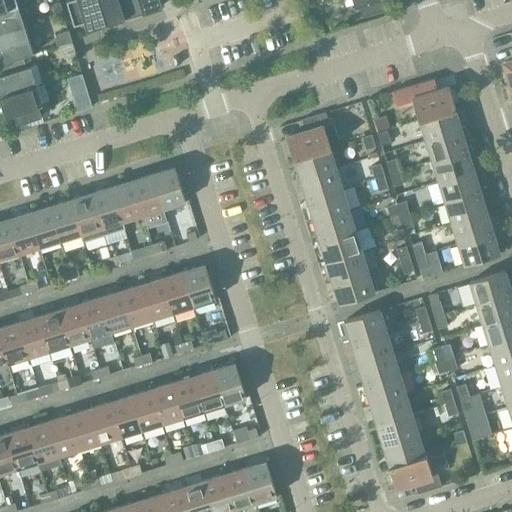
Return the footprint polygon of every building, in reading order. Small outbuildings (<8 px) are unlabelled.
[(0,0),(0,10),(18,5),(16,0),(0,0)] [(106,23),(98,0),(66,0),(74,24),(84,21),(87,29),(106,23)] [(119,0),(98,0),(106,23),(124,17),(119,0)] [(139,0),(119,0),(124,17),(143,11),(139,0)] [(160,0),(139,0),(143,11),(162,5),(160,0)] [(352,0),(355,7),(359,6),(362,17),(387,9),(383,0),(352,0)] [(52,4),(55,14),(63,11),(60,2),(52,4)] [(0,10),(0,30),(24,24),(18,5),(0,10)] [(0,63),(23,56),(23,57),(33,54),(24,24),(0,30),(0,63)] [(55,38),(58,46),(72,41),(68,30),(57,33),(55,38)] [(77,56),(73,44),(63,47),(67,59),(77,56)] [(0,75),(0,96),(36,85),(30,66),(26,67),(23,57),(23,56),(0,63),(0,68),(2,74),(0,75)] [(78,108),(94,103),(84,70),(68,75),(78,108)] [(419,120),(419,119),(455,108),(455,109),(456,108),(449,86),(430,92),(427,80),(403,88),(407,101),(412,99),(419,120)] [(36,85),(0,96),(0,98),(5,116),(14,113),(17,124),(41,116),(38,106),(42,104),(36,85)] [(419,119),(419,120),(426,140),(461,128),(455,109),(455,108),(419,119)] [(293,159),(294,159),(294,158),(330,147),(330,148),(340,144),(333,123),(330,125),(326,112),(301,119),(305,131),(287,137),(293,159)] [(426,140),(432,160),(468,149),(461,128),(426,140)] [(377,132),(381,144),(391,141),(387,129),(377,132)] [(362,137),(366,149),(375,146),(372,134),(362,137)] [(294,158),(294,159),(300,178),(336,167),(330,148),(330,147),(294,158)] [(432,160),(438,181),(474,170),(468,149),(432,160)] [(386,161),(390,173),(400,170),(396,158),(386,161)] [(371,166),(375,178),(384,175),(380,163),(371,166)] [(175,166),(153,173),(164,208),(185,201),(175,166)] [(300,178),(307,199),(342,188),(336,167),(300,178)] [(400,170),(390,173),(394,185),(403,182),(400,170)] [(438,181),(445,201),(480,191),(474,170),(438,181)] [(153,173),(132,180),(143,214),(164,208),(153,173)] [(384,175),(375,178),(379,190),(388,187),(384,175)] [(132,180),(112,186),(122,220),(143,214),(132,180)] [(112,186),(91,192),(104,234),(124,227),(122,220),(112,186)] [(307,199),(313,220),(349,209),(342,188),(307,199)] [(445,201),(451,222),(487,211),(480,191),(445,201)] [(70,199),(81,233),(83,240),(104,234),(91,192),(70,199)] [(70,199),(49,205),(60,240),(81,233),(70,199)] [(406,200),(396,203),(400,215),(409,212),(406,200)] [(387,206),(391,218),(400,215),(396,203),(387,206)] [(49,205),(29,212),(39,246),(60,240),(49,205)] [(313,220),(320,240),(355,229),(349,209),(313,220)] [(451,222),(457,243),(493,232),(487,211),(451,222)] [(29,212),(8,218),(19,253),(39,246),(29,212)] [(409,212),(400,215),(404,228),(413,225),(409,212)] [(400,215),(391,218),(394,230),(404,228),(400,215)] [(8,218),(0,220),(0,258),(19,253),(8,218)] [(360,244),(373,243),(371,225),(358,227),(360,244)] [(320,240),(326,261),(362,250),(355,229),(320,240)] [(186,233),(189,242),(197,239),(194,231),(186,233)] [(493,232),(457,243),(464,264),(500,253),(493,232)] [(412,243),(416,256),(425,253),(421,241),(412,243)] [(160,242),(152,245),(155,252),(163,250),(160,242)] [(155,252),(152,245),(144,247),(146,255),(155,252)] [(397,248),(400,261),(410,258),(406,245),(397,248)] [(326,261),(332,282),(368,271),(362,250),(326,261)] [(425,253),(416,256),(419,268),(429,265),(425,253)] [(119,255),(111,257),(113,265),(121,263),(119,255)] [(113,265),(111,257),(102,260),(105,268),(113,265)] [(410,258),(400,261),(404,273),(414,270),(410,258)] [(205,263),(183,270),(194,305),(216,298),(205,263)] [(77,268),(69,270),(72,278),(79,276),(77,268)] [(72,278),(69,270),(61,273),(63,281),(72,278)] [(183,270),(162,277),(173,312),(194,305),(183,270)] [(469,281),(476,303),(511,292),(505,270),(469,281)] [(368,271),(332,282),(339,303),(375,292),(368,271)] [(162,277),(142,283),(153,318),(173,312),(162,277)] [(36,281),(28,283),(30,291),(39,288),(36,281)] [(30,291),(28,283),(20,286),(22,293),(30,291)] [(142,283),(121,290),(132,324),(153,318),(142,283)] [(121,290),(101,296),(111,331),(132,324),(121,290)] [(476,303),(482,323),(511,314),(511,293),(511,292),(476,303)] [(80,302),(90,337),(93,347),(114,340),(111,331),(101,296),(80,302)] [(430,303),(434,316),(444,313),(440,301),(430,303)] [(80,302),(59,309),(70,343),(90,337),(80,302)] [(415,308),(419,320),(428,317),(425,305),(415,308)] [(59,309),(38,315),(49,350),(70,343),(59,309)] [(344,320),(351,342),(387,330),(380,309),(344,320)] [(444,313),(434,316),(438,328),(448,325),(444,313)] [(511,314),(482,323),(489,344),(511,336),(511,314)] [(38,315),(17,322),(28,356),(49,350),(38,315)] [(428,317),(419,320),(423,333),(432,330),(428,317)] [(17,322),(0,327),(0,338),(7,363),(28,356),(17,322)] [(217,332),(219,340),(228,337),(225,329),(217,332)] [(351,342),(357,362),(393,351),(387,330),(351,342)] [(511,336),(489,344),(495,365),(511,359),(511,336)] [(191,340),(183,342),(185,351),(194,348),(191,340)] [(185,351),(183,342),(174,345),(177,353),(185,351)] [(450,343),(440,346),(444,358),(454,355),(450,343)] [(431,349),(435,361),(444,358),(440,346),(431,349)] [(357,362),(364,383),(399,372),(393,351),(357,362)] [(150,352),(141,355),(144,363),(152,361),(150,352)] [(144,363),(141,355),(133,357),(136,366),(144,363)] [(454,355),(444,358),(448,370),(457,367),(454,355)] [(444,358),(435,361),(439,373),(448,370),(444,358)] [(511,359),(495,365),(502,385),(511,382),(511,359)] [(235,362),(214,369),(224,404),(246,397),(235,362)] [(108,365),(100,368),(103,376),(110,374),(108,365)] [(103,376),(100,368),(91,370),(94,379),(103,376)] [(214,369),(193,375),(204,410),(224,404),(214,369)] [(364,383),(370,403),(406,392),(399,372),(364,383)] [(193,375),(172,382),(183,416),(204,410),(193,375)] [(66,378),(58,381),(61,389),(69,387),(66,378)] [(61,389),(58,381),(50,383),(53,392),(61,389)] [(172,382),(152,388),(162,423),(183,416),(172,382)] [(511,382),(502,385),(508,406),(511,404),(511,382)] [(456,386),(460,398),(469,395),(466,383),(456,386)] [(152,388),(131,395),(142,429),(162,423),(152,388)] [(441,391),(445,403),(454,400),(450,388),(441,391)] [(25,391),(17,393),(20,402),(28,399),(25,391)] [(370,403),(377,424),(412,413),(406,392),(370,403)] [(20,402),(17,393),(9,396),(11,404),(20,402)] [(131,395),(110,401),(121,436),(142,429),(131,395)] [(469,395),(460,398),(464,410),(473,408),(469,395)] [(454,400),(445,403),(448,415),(458,412),(454,400)] [(110,401),(90,407),(100,442),(121,436),(110,401)] [(90,407),(69,414),(79,448),(100,442),(90,407)] [(377,424),(383,445),(419,434),(412,413),(377,424)] [(69,414),(48,420),(59,455),(79,448),(69,414)] [(48,420),(27,427),(38,461),(59,455),(48,420)] [(469,427),(473,440),(482,437),(478,424),(469,427)] [(27,427),(7,433),(17,468),(38,461),(27,427)] [(255,427),(247,430),(250,438),(258,436),(255,427)] [(454,432),(457,444),(467,441),(463,429),(454,432)] [(7,433),(0,435),(0,472),(17,468),(7,433)] [(383,445),(389,464),(389,465),(425,454),(425,453),(419,434),(383,445)] [(221,438),(213,441),(216,449),(224,446),(221,438)] [(216,449),(213,441),(205,443),(207,452),(216,449)] [(180,451),(172,453),(175,462),(183,459),(180,451)] [(175,462),(172,453),(164,456),(166,464),(175,462)] [(389,465),(389,464),(388,465),(395,487),(414,481),(418,493),(442,485),(438,472),(432,474),(426,453),(425,453),(425,454),(389,465)] [(266,461),(244,467),(255,502),(276,495),(266,461)] [(139,464),(130,466),(133,475),(141,472),(139,464)] [(133,475),(130,466),(122,469),(125,477),(133,475)] [(244,467),(223,474),(234,508),(255,502),(244,467)] [(223,474),(203,480),(212,511),(221,511),(234,508),(223,474)] [(97,477),(89,479),(92,488),(100,485),(97,477)] [(92,488),(89,479),(81,482),(84,490),(92,488)] [(212,511),(203,480),(182,487),(189,511),(212,511)] [(189,511),(182,487),(161,493),(167,511),(189,511)] [(56,490),(47,492),(50,500),(58,498),(56,490)] [(50,500),(47,492),(39,495),(42,503),(50,500)] [(167,511),(161,493),(140,500),(144,511),(167,511)] [(144,511),(140,500),(120,506),(121,511),(144,511)] [(15,502),(6,505),(8,511),(13,511),(17,511),(15,502)]
